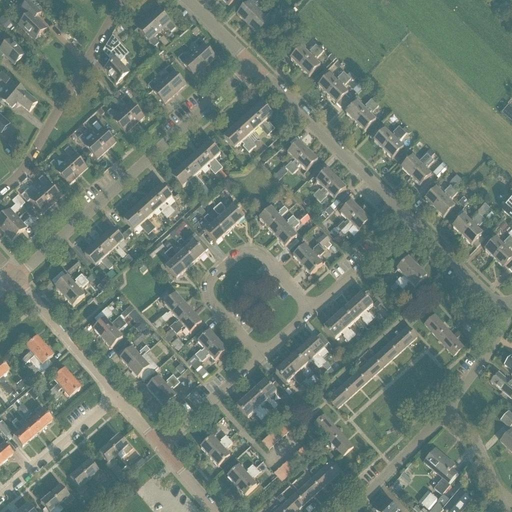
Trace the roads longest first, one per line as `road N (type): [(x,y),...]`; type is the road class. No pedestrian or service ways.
road 1 (unclassified): [(15,277),(253,64)]
road 2 (residential): [(259,358),(206,299),(211,278),(252,249),(313,310)]
road 3 (residential): [(0,193),(27,166),(126,0)]
road 4 (unclassified): [(411,219),(253,64)]
road 5 (residential): [(116,395),(15,277)]
road 6 (residential): [(0,498),(116,395)]
road 7 (residential): [(351,511),(447,410)]
road 8 (residential): [(160,450),(259,358)]
road 9 (unclassified): [(511,304),(489,300),(411,219)]
road 10 (residential): [(313,310),(411,219)]
